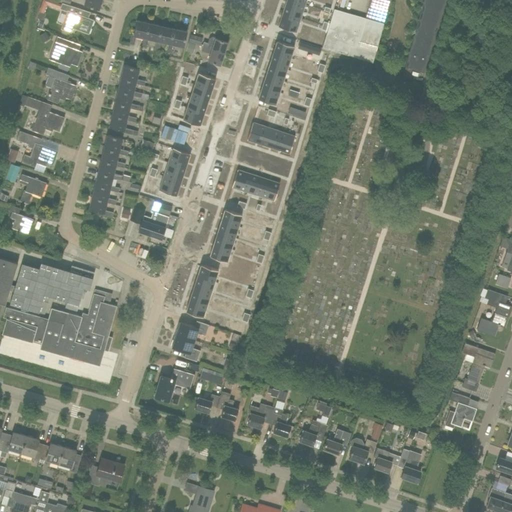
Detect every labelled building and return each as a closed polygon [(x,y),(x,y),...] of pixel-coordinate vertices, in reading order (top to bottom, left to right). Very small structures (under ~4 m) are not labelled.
[(50,0),(42,0),(39,11),(44,12),(47,4),(59,9),(61,4),(50,0)] [(86,0),(86,3),(101,8),(104,0),(86,0)] [(293,0),(286,0),(283,12),(300,18),(305,4),(293,0)] [(373,61),(390,0),(370,0),(365,17),(334,8),(322,47),(373,61)] [(423,0),(405,66),(411,68),(423,72),(424,72),(445,0),(423,0)] [(72,32),(73,28),(89,33),(94,19),(83,15),(86,9),(81,8),(62,2),(60,9),(67,11),(61,28),(72,32)] [(283,12),(279,26),(296,32),(300,18),(283,12)] [(139,14),(138,32),(150,32),(151,14),(139,14)] [(151,14),(150,32),(161,33),(162,15),(151,14)] [(162,15),(161,33),(173,33),(174,15),(162,15)] [(174,15),(173,33),(185,34),(186,16),(174,15)] [(39,35),(44,42),(50,38),(45,31),(39,35)] [(188,41),(200,45),(202,38),(191,34),(188,41)] [(77,65),(83,51),(67,46),(69,40),(58,36),(56,41),(49,58),(70,66),(71,63),(77,65)] [(204,42),(203,46),(224,53),(228,42),(212,36),(209,38),(207,43),(204,42)] [(277,40),(273,51),(291,57),(294,45),(277,40)] [(193,53),(196,44),(188,42),(186,51),(193,53)] [(315,47),(300,42),(298,48),(313,53),(315,47)] [(224,53),(203,46),(201,50),(211,53),(208,60),(220,64),(224,53)] [(273,51),(270,63),(287,69),(291,57),(273,51)] [(312,65),(316,57),(302,52),(299,61),(312,65)] [(34,70),(36,63),(30,61),(27,68),(34,70)] [(270,63),(266,75),(283,80),(287,69),(270,63)] [(71,99),(76,85),(66,82),(69,75),(48,67),(46,74),(49,75),(45,85),(51,87),(47,98),(58,102),(60,98),(65,100),(66,97),(71,99)] [(199,72),(195,83),(212,89),(216,77),(199,72)] [(266,75),(262,86),(279,92),(283,80),(266,75)] [(116,79),(111,97),(126,101),(130,83),(116,79)] [(130,83),(126,101),(140,105),(145,87),(130,83)] [(195,83),(191,95),(208,101),(212,89),(195,83)] [(262,86),(258,98),(275,103),(279,92),(262,86)] [(145,87),(140,105),(154,109),(159,91),(145,87)] [(159,91),(154,109),(168,113),(173,95),(159,91)] [(191,95),(187,107),(204,112),(208,101),(191,95)] [(59,131),(65,117),(49,111),(52,105),(28,96),(25,104),(39,110),(32,130),(43,134),(46,128),(52,130),(53,129),(59,131)] [(173,114),(173,115),(200,124),(204,112),(187,107),(183,118),(173,114)] [(257,107),(247,139),(261,144),(267,126),(253,122),(258,107),(257,107)] [(298,116),(300,110),(290,107),(288,113),(298,116)] [(267,126),(261,144),(275,148),(281,131),(267,126)] [(107,130),(103,148),(117,152),(122,134),(107,130)] [(53,165),(58,151),(40,144),(42,139),(20,131),(17,140),(34,146),(30,157),(24,154),(21,161),(35,166),(36,162),(46,166),(47,163),(53,165)] [(281,131),(275,148),(289,153),(295,135),(281,131)] [(122,134),(117,152),(131,156),(136,138),(122,134)] [(136,138),(131,156),(146,159),(150,141),(136,138)] [(173,148),(168,161),(186,167),(190,153),(158,143),(173,148)] [(8,159),(16,163),(19,154),(11,151),(8,159)] [(168,161),(164,175),(181,181),(186,167),(168,161)] [(5,178),(15,181),(20,167),(10,163),(5,178)] [(238,169),(227,201),(228,201),(232,187),(246,191),(252,173),(238,169)] [(252,173),(246,191),(260,196),(266,178),(252,173)] [(28,182),(25,191),(22,200),(28,203),(32,193),(41,197),(47,183),(22,174),(20,179),(28,182)] [(164,175),(159,190),(176,195),(181,181),(164,175)] [(266,178),(260,196),(274,200),(280,182),(266,178)] [(89,196),(84,214),(98,218),(103,201),(89,196)] [(103,201),(98,218),(112,223),(117,205),(103,201)] [(150,235),(158,213),(157,213),(158,211),(161,203),(154,201),(151,211),(153,212),(151,218),(144,215),(139,231),(150,235)] [(171,207),(161,203),(158,211),(169,215),(171,207)] [(18,214),(20,208),(11,205),(9,211),(12,212),(10,217),(15,219),(12,227),(28,233),(33,219),(18,214)] [(117,205),(112,223),(126,227),(132,210),(117,205)] [(130,220),(141,223),(146,210),(135,206),(130,220)] [(225,208),(221,220),(238,225),(242,214),(225,208)] [(158,213),(150,235),(162,239),(169,217),(158,213)] [(221,220),(217,232),(235,237),(238,225),(221,220)] [(217,232),(214,243),(231,249),(235,237),(217,232)] [(511,238),(503,235),(499,245),(508,248),(507,251),(511,252),(511,253),(507,269),(511,270),(511,271),(511,238)] [(214,243),(210,255),(227,261),(231,249),(214,243)] [(7,255),(3,269),(21,275),(25,260),(7,255)] [(201,264),(197,275),(215,281),(218,269),(201,264)] [(3,269),(0,279),(0,283),(17,288),(21,275),(3,269)] [(499,273),(496,283),(507,287),(510,278),(499,273)] [(197,275),(194,287),(211,292),(215,281),(197,275)] [(0,283),(0,299),(13,303),(17,288),(0,283)] [(68,286),(63,303),(75,306),(80,289),(68,286)] [(194,287),(190,299),(207,304),(211,292),(194,287)] [(511,305),(504,303),(507,295),(488,288),(485,296),(488,298),(487,303),(496,306),(491,320),(481,317),(477,329),(494,335),(498,323),(504,326),(511,305)] [(80,289),(75,306),(86,309),(91,292),(80,289)] [(91,292),(86,309),(97,313),(102,296),(91,292)] [(231,301),(232,294),(223,292),(221,298),(231,301)] [(102,296),(97,313),(108,316),(113,299),(102,296)] [(113,299),(108,316),(118,319),(123,302),(113,299)] [(190,299),(186,310),(203,316),(207,304),(190,299)] [(123,302),(118,319),(129,322),(134,305),(123,302)] [(244,309),(229,304),(227,309),(242,314),(244,309)] [(177,327),(175,333),(194,339),(197,332),(205,335),(207,330),(209,324),(196,320),(195,326),(187,323),(180,321),(179,321),(177,327)] [(173,339),(171,345),(172,346),(180,348),(187,350),(185,356),(197,360),(199,355),(201,349),(192,347),(194,339),(175,333),(173,339)] [(490,367),(493,358),(495,353),(465,342),(462,352),(474,356),(472,361),(473,361),(467,378),(465,378),(462,386),(475,391),(478,382),(484,365),(490,367)] [(223,368),(228,370),(232,359),(227,357),(223,368)] [(260,357),(258,364),(266,366),(268,360),(260,357)] [(174,383),(189,388),(194,374),(173,367),(170,378),(161,375),(155,395),(169,400),(174,383)] [(199,377),(222,384),(225,374),(203,367),(199,377)] [(277,397),(278,390),(272,388),(270,396),(277,397)] [(220,396),(217,407),(223,409),(221,415),(234,419),(238,408),(231,406),(233,400),(229,398),(230,393),(222,390),(220,396)] [(285,400),(288,392),(280,390),(277,398),(285,400)] [(470,397),(462,394),(451,391),(449,399),(458,402),(451,423),(461,426),(464,417),(472,420),(476,408),(467,405),(470,397)] [(211,405),(217,407),(220,396),(211,393),(209,399),(198,396),(194,407),(209,412),(211,405)] [(266,422),(269,423),(274,406),(260,402),(258,407),(250,405),(248,412),(250,413),(246,423),(261,428),(263,421),(266,422)] [(329,415),(332,407),(318,402),(316,409),(323,411),(322,413),(329,415)] [(287,436),(291,425),(285,423),(288,415),(282,412),(283,409),(274,406),(269,423),(275,425),(273,432),(287,436)] [(321,441),(326,424),(312,419),(308,431),(302,429),(299,440),(312,445),(315,439),(321,441)] [(371,437),(378,440),(383,424),(374,421),(372,429),(373,430),(371,437)] [(391,431),(394,424),(387,421),(385,429),(391,431)] [(346,444),(350,433),(337,428),(332,440),(327,438),(323,448),(338,454),(342,443),(346,444)] [(413,439),(416,432),(409,430),(407,436),(413,439)] [(424,440),(426,433),(418,430),(416,437),(424,440)] [(27,435),(13,431),(13,435),(7,433),(2,450),(0,456),(6,458),(8,452),(10,448),(22,452),(27,435)] [(39,461),(44,444),(39,442),(40,439),(27,435),(22,452),(34,455),(33,459),(39,461)] [(362,438),(356,436),(351,439),(349,444),(353,445),(349,457),(364,463),(368,451),(373,452),(376,442),(367,439),(364,448),(362,448),(364,443),(362,438)] [(59,463),(64,446),(51,442),(50,445),(44,444),(39,461),(45,463),(47,459),(59,463)] [(77,450),(64,446),(59,463),(71,467),(70,470),(76,472),(82,455),(76,453),(77,450)] [(391,462),(398,465),(400,456),(389,452),(389,451),(377,447),(373,456),(377,457),(374,466),(388,471),(391,462)] [(400,456),(398,465),(397,465),(404,467),(401,476),(417,481),(421,470),(416,468),(422,454),(416,452),(415,452),(403,448),(401,455),(400,456)] [(495,467),(511,473),(511,461),(499,457),(495,467)] [(116,461),(115,464),(100,460),(98,468),(92,466),(87,482),(98,485),(101,475),(120,481),(125,464),(116,461)] [(497,481),(508,485),(511,478),(500,475),(497,481)] [(51,488),(53,482),(39,478),(37,484),(51,488)] [(9,481),(4,495),(10,497),(7,505),(12,507),(10,511),(28,511),(31,503),(35,504),(37,498),(14,491),(17,483),(9,481)] [(196,493),(198,485),(186,482),(184,490),(196,493)] [(83,494),(90,496),(94,485),(86,483),(83,494)] [(206,511),(213,490),(198,485),(196,493),(191,508),(189,508),(188,511),(206,511)] [(486,505),(499,510),(505,492),(496,489),(497,488),(491,486),(488,495),(490,495),(486,505)] [(511,511),(511,494),(505,492),(499,510),(504,511),(511,511)] [(74,505),(76,498),(68,496),(67,502),(74,505)] [(57,503),(57,505),(39,500),(35,511),(64,511),(67,506),(57,503)] [(261,509),(243,503),(240,511),(279,511),(280,509),(262,504),(261,509)]
